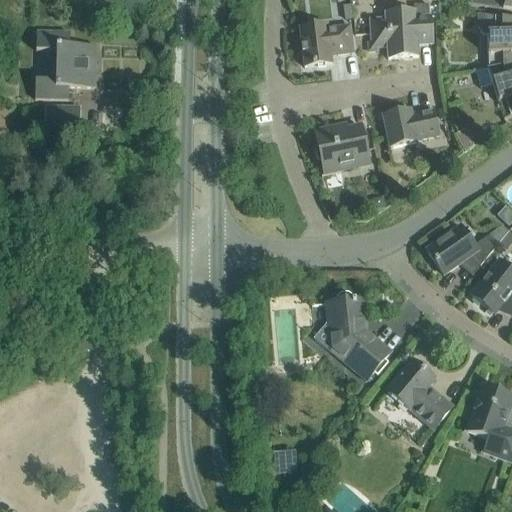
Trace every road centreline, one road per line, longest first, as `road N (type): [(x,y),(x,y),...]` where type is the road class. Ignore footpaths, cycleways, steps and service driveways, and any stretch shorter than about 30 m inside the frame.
road 1 (unclassified): [(131,245),(94,264),(91,277),(114,511)]
road 2 (tertiary): [(183,244),(183,428),(200,511)]
road 3 (tertiary): [(234,511),(221,473),(217,253)]
road 4 (tertiary): [(217,253),(221,0)]
road 5 (tertiary): [(191,0),(183,244)]
road 6 (residential): [(382,242),(449,311),(511,350)]
road 7 (residential): [(331,253),(280,104)]
road 8 (residential): [(382,242),(511,157)]
road 9 (residential): [(280,104),(430,80)]
road 10 (track): [(131,245),(0,266)]
